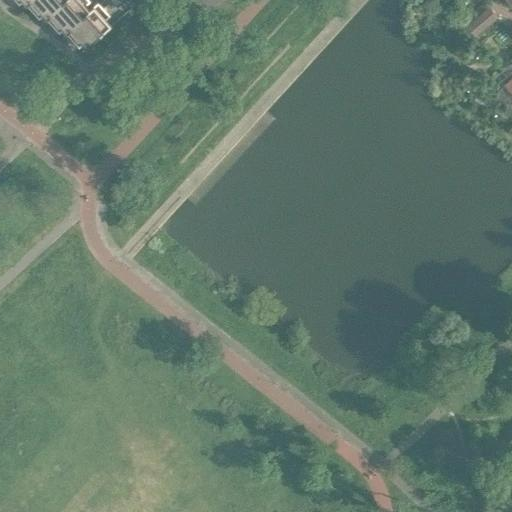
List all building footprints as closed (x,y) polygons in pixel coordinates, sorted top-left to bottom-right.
[(39,11),(46,18),(65,0),(30,0),(26,4),(35,14),(39,11)] [(59,25),(66,33),(98,4),(97,3),(89,10),(85,5),(89,1),(87,0),(65,0),(46,18),(55,29),(59,25)] [(108,16),(98,4),(66,33),(75,43),(79,39),(86,48),(111,26),(105,19),(108,16)] [(466,27),(474,36),(496,17),(488,7),(466,26),(466,27)] [(511,76),(503,84),(511,94),(511,76)] [(202,511),(216,511),(239,481),(229,474),(202,511)]
